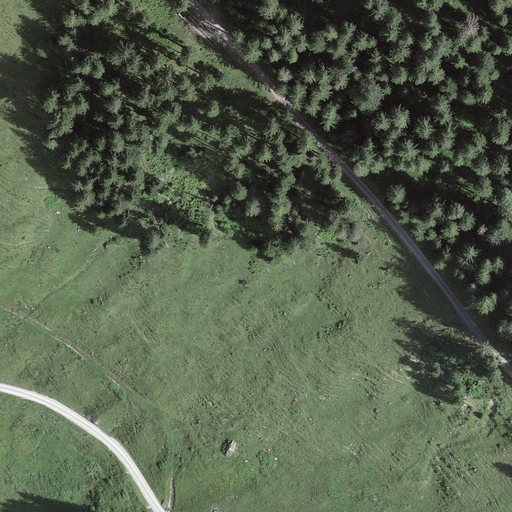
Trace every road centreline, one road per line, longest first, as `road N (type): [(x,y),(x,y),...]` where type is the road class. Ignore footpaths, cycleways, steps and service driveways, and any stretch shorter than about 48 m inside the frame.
road 1 (track): [(511,373),(362,184),(191,0)]
road 2 (track): [(162,511),(99,433),(50,402),(0,388)]
road 3 (track): [(389,0),(511,84)]
